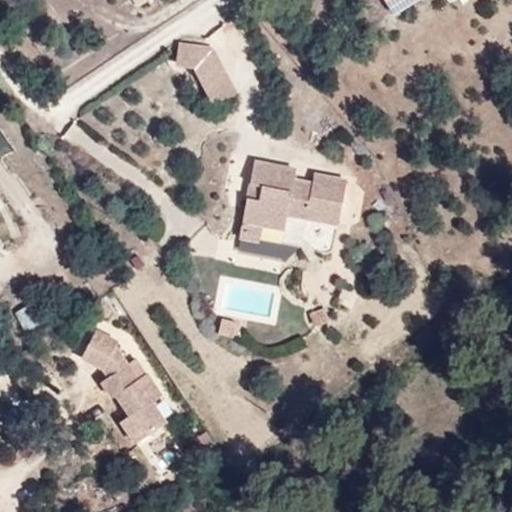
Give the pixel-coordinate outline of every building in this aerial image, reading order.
[(177,45),(204,96),(231,82),(204,31),(177,45)] [(344,164),(267,160),(231,251),(323,252),(344,164)] [(25,330),(48,317),(36,297),(13,310),(25,330)] [(120,337),(95,326),(79,355),(106,370),(109,374),(100,378),(112,397),(118,394),(130,413),(119,419),(134,441),(168,420),(154,399),(165,392),(137,356),(130,360),(118,342),(120,337)] [(161,463),(178,456),(167,432),(150,440),(161,463)]
